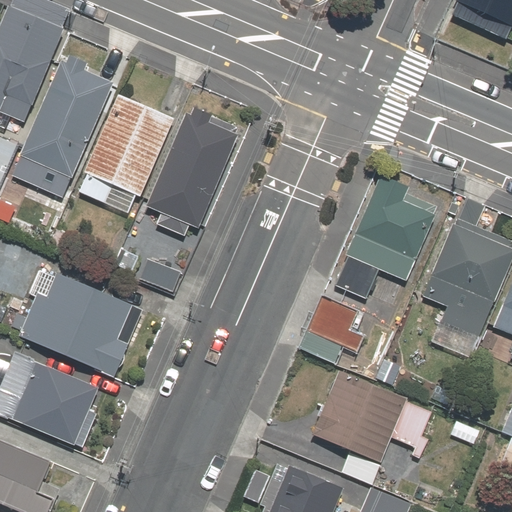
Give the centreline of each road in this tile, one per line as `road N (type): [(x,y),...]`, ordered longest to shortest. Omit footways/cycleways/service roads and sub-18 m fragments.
road 1 (residential): [(154,511),(326,116),(353,76)]
road 2 (residential): [(169,0),(353,76)]
road 3 (residential): [(353,76),(511,143)]
